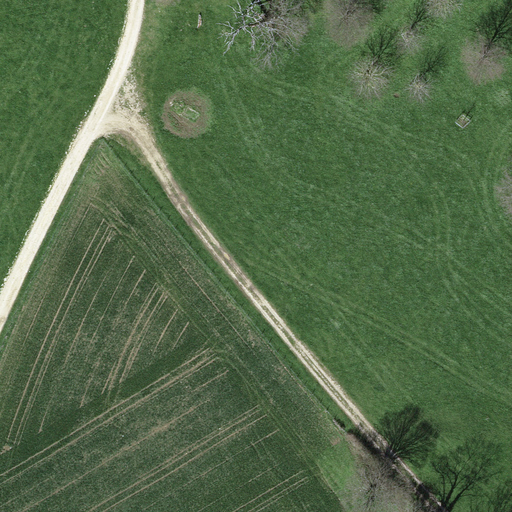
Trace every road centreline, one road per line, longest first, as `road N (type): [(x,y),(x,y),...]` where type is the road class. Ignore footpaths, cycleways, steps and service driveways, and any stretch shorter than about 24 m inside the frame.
road 1 (track): [(99,111),(434,511)]
road 2 (track): [(0,317),(112,88),(133,0)]
